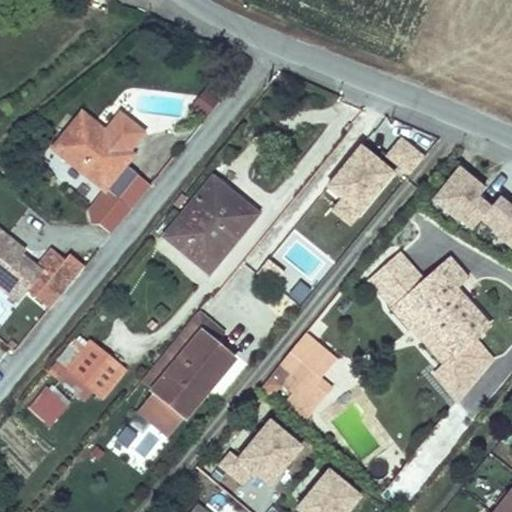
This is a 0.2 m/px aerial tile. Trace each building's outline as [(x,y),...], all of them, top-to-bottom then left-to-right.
[(221,98),(209,88),(193,107),(205,117),(221,98)] [(120,163),(127,155),(104,136),(81,117),(52,150),(102,192),(105,190),(116,199),(135,177),(124,167),(120,163)] [(119,118),(104,136),(127,155),(142,137),(119,118)] [(427,156),(404,138),(390,155),(413,173),(427,156)] [(395,172),(365,146),(331,187),(347,200),(361,212),(395,172)] [(127,155),(120,163),(124,167),(131,158),(127,155)] [(485,209),(490,203),(478,192),(484,186),(460,165),(455,171),(444,184),(432,196),(467,228),(479,216),(485,209)] [(222,257),(217,253),(251,212),(213,181),(165,239),(208,274),(222,257)] [(511,204),(499,193),(490,203),(485,209),(479,216),(511,245),(511,204)] [(354,220),(361,212),(347,200),(340,208),(354,220)] [(251,212),(217,253),(222,257),(256,217),(251,212)] [(22,247),(0,229),(0,275),(20,251),(22,247)] [(43,269),(40,272),(48,278),(64,260),(53,250),(39,266),(43,269)] [(20,251),(0,275),(0,284),(18,299),(28,287),(40,272),(43,269),(39,266),(20,251)] [(370,282),(394,309),(427,281),(403,253),(370,282)] [(48,278),(40,272),(28,287),(51,306),(82,268),(68,256),(64,260),(48,278)] [(408,326),(411,324),(444,362),(483,328),(485,326),(459,297),(456,300),(449,291),(451,288),(463,279),(448,262),(427,281),(394,309),(408,326)] [(459,297),(451,288),(449,291),(456,300),(459,297)] [(483,328),(444,362),(432,373),(459,402),(471,388),(487,367),(494,358),(479,342),(488,334),(483,328)] [(200,334),(148,397),(157,404),(161,399),(184,419),(232,360),(200,334)] [(90,344),(68,371),(95,393),(102,400),(125,373),(90,344)] [(285,385),(293,392),(304,379),(312,385),(317,378),(332,360),(313,344),(282,382),(285,385)] [(95,393),(68,371),(62,378),(88,400),(95,393)] [(304,379),(293,392),(312,408),(328,387),(317,378),(312,385),(304,379)] [(68,404),(47,386),(28,408),(50,426),(68,404)] [(243,482),(253,470),(268,483),(302,444),(268,415),(234,454),(230,450),(220,462),(224,466),(243,482)] [(106,455),(94,445),(88,453),(100,463),(106,455)] [(346,511),(362,494),(332,469),(336,464),(323,453),(319,459),(314,464),(323,472),(295,506),(301,511),(346,511)] [(511,511),(511,492),(511,493),(495,511),(511,511)] [(209,511),(204,503),(187,511),(209,511)]
